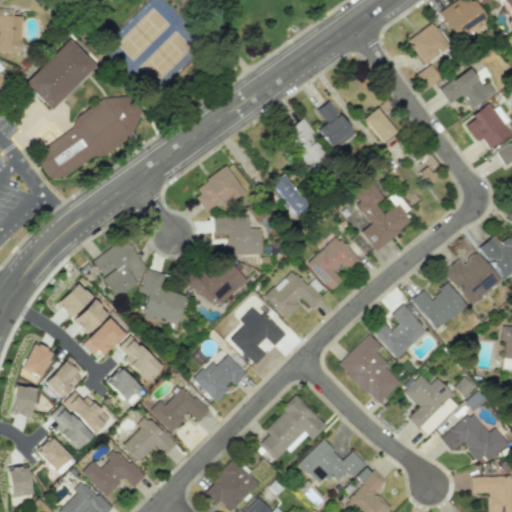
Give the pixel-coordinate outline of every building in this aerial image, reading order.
[(453,0),(436,12),(452,37),(481,17),(469,0),(453,0)] [(511,0),(477,0),(480,4),(486,0),(498,0),(510,17),(508,18),(511,24),(511,0)] [(19,16),(11,15),(11,9),(0,8),(0,51),(18,52),(19,16)] [(423,64),(447,45),(428,22),(404,42),(423,64)] [(92,65),(65,38),(21,84),(48,110),(92,65)] [(468,108),(492,92),(485,81),(479,86),(467,68),(436,88),(446,103),(459,95),(468,108)] [(46,179),(56,177),(95,156),(97,155),(134,135),(131,105),(125,95),(103,98),(70,118),(71,130),(32,152),(46,179)] [(314,110),(322,121),(314,128),(329,149),(351,133),(327,100),(314,110)] [(461,121),(474,141),(479,138),(486,148),(508,133),(502,124),(506,121),(496,105),(491,109),(487,104),(461,121)] [(393,131),(374,107),(360,118),(380,142),(393,131)] [(300,119),(281,132),(305,168),(317,160),(319,162),(325,157),(300,119)] [(511,138),(492,150),(501,165),(511,159),(511,138)] [(241,190),(225,167),(190,191),(206,214),(241,190)] [(286,207),(292,216),(305,207),(282,174),(268,183),(285,208),(286,207)] [(368,224),(357,232),(371,250),(410,221),(396,202),(381,214),(373,203),(381,198),(368,180),(351,192),(357,201),(353,203),(368,224)] [(259,254),(258,228),(247,228),(246,216),(211,217),(212,234),(223,234),(224,255),(259,254)] [(500,279),(511,269),(511,231),(495,244),(489,235),(475,246),(500,279)] [(347,272),(359,261),(333,235),(304,263),(330,290),(340,280),(331,271),(339,263),(347,272)] [(135,283),(130,277),(143,268),(122,237),(88,261),(114,298),(135,283)] [(497,281),(474,251),(459,263),(456,259),(440,271),(466,305),(497,281)] [(244,280),(225,259),(206,277),(198,268),(185,279),(212,308),(244,280)] [(183,295),(159,289),(163,273),(144,269),(138,292),(145,294),(139,316),(151,319),(152,316),(176,322),(183,295)] [(305,285),(289,269),(261,297),(281,317),(300,299),(309,308),(323,294),(310,280),(305,285)] [(88,297),(74,283),(53,302),(67,317),(88,297)] [(420,289),(408,299),(433,330),(463,305),(445,283),(427,298),(420,289)] [(70,319),(84,334),(105,314),(91,299),(70,319)] [(388,330),(379,321),(369,332),(394,358),(423,330),(399,304),(388,315),(396,323),(388,330)] [(226,339),(251,365),(262,354),(255,346),(263,338),(271,346),(283,335),(261,312),(246,327),(242,323),(226,339)] [(79,343),(96,359),(121,333),(104,317),(79,343)] [(511,326),(498,326),(497,340),(502,341),(500,357),(509,358),(507,377),(511,376),(511,326)] [(334,364),(374,404),(397,381),(382,366),(385,363),(374,352),(379,347),(365,333),(334,364)] [(158,366),(126,335),(115,346),(124,355),(120,359),(143,381),(158,366)] [(49,351),(30,342),(18,368),(36,377),(49,351)] [(244,373),(224,354),(213,366),(207,361),(190,379),(212,401),(229,383),(232,385),(244,373)] [(41,382),(58,398),(82,371),(65,355),(41,382)] [(102,380),(122,401),(136,387),(116,367),(102,380)] [(424,436),(453,405),(445,398),(450,393),(433,378),(427,384),(417,374),(400,392),(415,407),(405,418),(424,436)] [(33,388),(13,384),(7,412),(26,416),(33,388)] [(161,404),(156,399),(146,410),(168,431),(186,413),(195,422),(205,411),(179,386),(161,404)] [(90,433),(105,418),(83,395),(79,399),(71,390),(60,401),(90,433)] [(322,426),(293,397),(262,428),(267,433),(257,442),(273,459),(283,449),(286,452),(304,434),(308,439),(322,426)] [(46,415),(55,424),(51,427),(73,450),(88,436),(58,403),(46,415)] [(485,432),(470,412),(437,437),(448,451),(459,442),(476,464),(504,443),(492,427),(485,432)] [(151,445),(162,454),(172,443),(142,415),(133,424),(137,427),(119,446),(136,461),(151,445)] [(52,471),(67,457),(47,436),(32,450),(52,471)] [(315,484),(325,473),(333,481),(344,471),(349,477),(363,464),(349,450),(339,459),(319,438),(294,463),(315,484)] [(141,476),(112,448),(103,457),(106,459),(97,468),(89,460),(78,471),(103,496),(121,478),(130,487),(141,476)] [(255,482),(231,459),(201,491),(214,504),(217,500),(229,511),(255,482)] [(23,464),(4,468),(9,497),(29,493),(23,464)] [(382,481),(364,465),(352,477),(360,484),(343,501),(354,511),(388,511),(389,511),(371,494),(382,481)] [(469,493),(484,492),(484,511),(508,511),(508,487),(511,487),(511,475),(468,477),(469,493)] [(87,511),(88,511),(105,511),(109,509),(80,480),(71,489),(73,492),(53,511),(87,511)] [(241,511),(278,511),(273,507),(269,511),(255,497),(241,511)]
